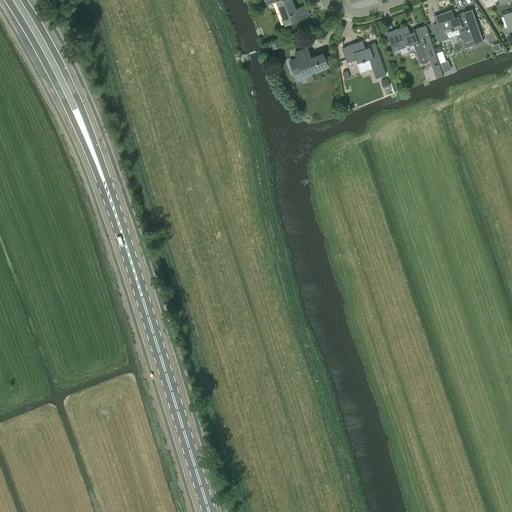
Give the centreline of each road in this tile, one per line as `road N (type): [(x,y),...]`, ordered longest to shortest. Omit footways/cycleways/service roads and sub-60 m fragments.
road 1 (primary): [(209,511),(125,242)]
road 2 (primary): [(7,0),(62,95),(125,242)]
road 3 (primary): [(125,242),(76,94),(24,0)]
